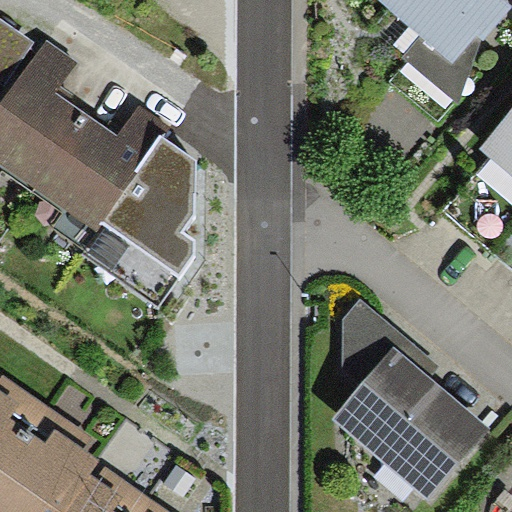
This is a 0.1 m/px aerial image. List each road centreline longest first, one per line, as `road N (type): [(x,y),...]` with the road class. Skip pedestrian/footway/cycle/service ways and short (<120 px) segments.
road 1 (residential): [(511,376),(337,229),(305,210),(267,210)]
road 2 (residential): [(263,511),(267,210)]
road 3 (residential): [(267,210),(267,0)]
